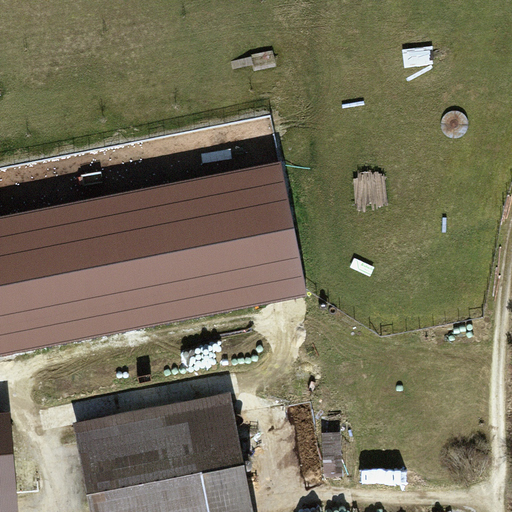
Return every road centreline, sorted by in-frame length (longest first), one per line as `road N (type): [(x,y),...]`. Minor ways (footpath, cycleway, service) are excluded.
road 1 (track): [(511,233),(498,317),(500,511)]
road 2 (track): [(287,511),(356,495),(414,502),(500,497)]
